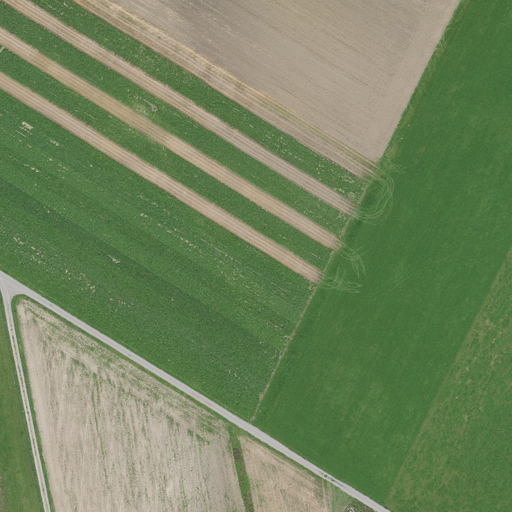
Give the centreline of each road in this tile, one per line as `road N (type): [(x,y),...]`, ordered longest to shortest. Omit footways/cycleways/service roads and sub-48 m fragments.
road 1 (track): [(463,0),(264,437)]
road 2 (track): [(0,274),(386,511)]
road 3 (track): [(47,511),(1,275)]
